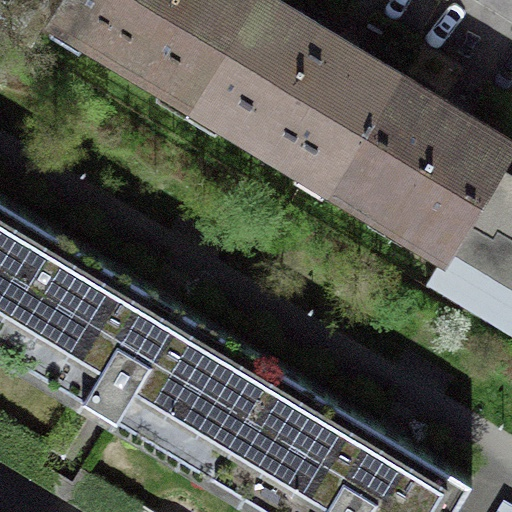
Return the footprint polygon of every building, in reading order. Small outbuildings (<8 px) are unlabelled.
[(60,0),(53,12),(194,97),(252,0),(60,0)] [(252,0),(194,97),(334,181),(398,73),(328,32),(275,0),(252,0)] [(398,73),(334,181),(451,251),(498,171),(497,171),(511,146),(511,141),(456,108),(398,73)] [(511,179),(498,171),(451,251),(430,286),(511,334),(511,179)] [(0,192),(0,310),(52,224),(0,192)] [(52,224),(0,310),(0,342),(19,353),(26,341),(89,379),(82,391),(103,404),(117,412),(124,400),(187,438),(180,450),(213,470),(278,360),(165,292),(52,224)] [(278,360),(213,470),(245,489),(253,477),(310,511),(450,511),(472,476),(392,428),(278,360)] [(0,458),(89,511),(163,511),(81,463),(73,476),(46,460),(53,447),(0,415),(0,458)] [(511,511),(511,502),(507,500),(500,511),(511,511)]
